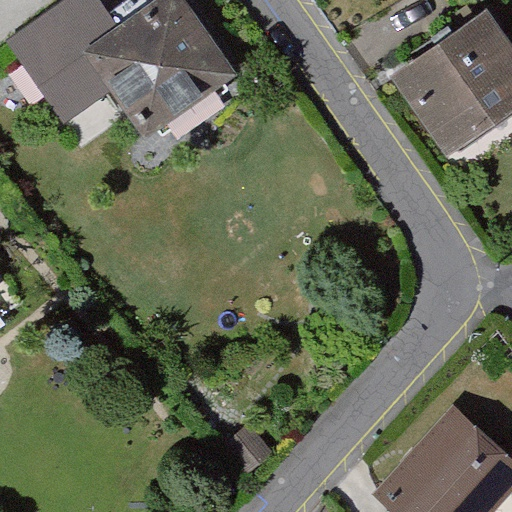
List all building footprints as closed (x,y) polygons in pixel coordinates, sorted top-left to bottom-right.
[(108,0),(76,0),(14,45),(72,126),(118,94),(157,147),(254,78),(198,0),(175,0),(131,32),(108,0)] [(511,56),(485,16),(392,77),(446,158),(511,114),(511,56)] [(0,302),(9,296),(0,284),(0,302)] [(511,451),(451,399),(371,492),(393,511),(491,511),(511,488),(511,451)] [(250,422),(225,442),(249,471),(274,451),(250,422)]
